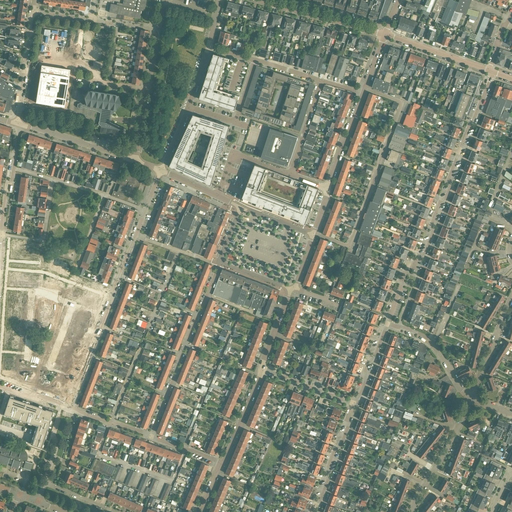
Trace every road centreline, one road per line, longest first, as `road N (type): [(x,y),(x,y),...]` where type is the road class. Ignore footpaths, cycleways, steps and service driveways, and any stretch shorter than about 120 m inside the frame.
road 1 (residential): [(387,323),(406,268),(424,253),(493,72)]
road 2 (residential): [(313,234),(349,246),(402,102),(364,88)]
road 3 (residential): [(151,436),(219,265)]
road 4 (residential): [(65,405),(135,236)]
road 5 (unknown): [(41,241),(31,338),(48,346),(33,397)]
road 6 (residential): [(313,234),(362,93)]
road 7 (residential): [(410,511),(470,397)]
road 8 (residential): [(385,34),(262,0)]
